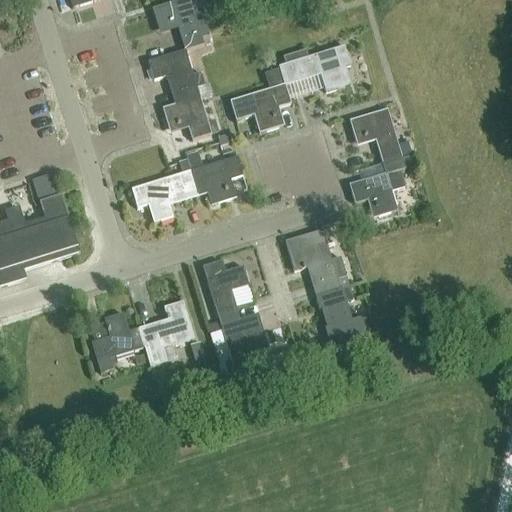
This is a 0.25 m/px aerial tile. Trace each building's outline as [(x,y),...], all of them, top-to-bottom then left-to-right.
[(68,0),(72,11),(90,5),(88,0),(68,0)] [(188,0),(150,12),(158,36),(176,31),(183,54),(185,53),(203,48),(200,37),(208,34),(205,21),(196,24),(188,0)] [(338,72),(345,70),(349,69),(343,49),(306,60),(303,51),(280,58),(283,67),(277,69),(283,88),(285,89),(319,78),(325,96),(343,91),(338,72)] [(183,54),(148,64),(153,83),(165,79),(174,108),(179,106),(199,100),(196,89),(204,87),(200,75),(192,77),(185,53),(183,54)] [(285,89),(283,88),(229,104),(235,124),(253,119),(259,137),(278,131),(273,113),(291,108),(285,89)] [(174,108),(161,112),(169,136),(187,131),(190,144),(218,135),(214,122),(207,125),(199,100),(179,106),(174,108)] [(386,112),(348,124),(356,150),(374,144),(381,166),(400,160),(400,158),(396,146),(386,112)] [(217,141),(218,146),(219,149),(231,146),(229,137),(217,141)] [(407,143),(396,146),(400,158),(410,155),(407,143)] [(190,173),(199,170),(202,169),(197,153),(194,154),(185,157),(190,173)] [(411,157),(401,161),(404,171),(414,167),(411,157)] [(189,174),(196,200),(207,197),(210,209),(235,201),(229,183),(243,178),(236,159),(189,174)] [(384,177),(347,188),(353,207),(367,203),(372,222),(397,214),(390,194),(402,191),(397,174),(404,172),(404,171),(401,161),(400,160),(381,166),(384,177)] [(168,208),(196,200),(189,174),(130,193),(136,212),(147,209),(153,227),(172,221),(168,208)] [(24,228),(19,212),(19,210),(4,215),(7,223),(0,225),(0,290),(26,282),(23,274),(79,257),(67,221),(66,221),(59,199),(56,200),(38,206),(43,222),(24,228)] [(321,233),(283,245),(292,274),(305,270),(314,298),(319,297),(339,291),(348,288),(339,260),(330,263),(321,233)] [(220,264),(201,270),(216,320),(219,328),(238,322),(230,294),(248,288),(242,270),(224,275),(220,264)] [(319,297),(314,298),(318,312),(320,312),(326,330),(323,331),(330,351),(367,339),(361,319),(350,322),(345,305),(352,302),(348,288),(339,291),(319,297)] [(165,323),(138,331),(139,337),(143,351),(148,370),(165,365),(161,352),(193,342),(181,304),(161,310),(165,323)] [(108,340),(90,346),(96,365),(102,363),(143,351),(139,337),(138,331),(128,334),(122,316),(103,322),(108,340)] [(238,322),(219,328),(220,331),(229,362),(222,364),(226,376),(233,374),(233,376),(253,370),(249,356),(267,351),(260,326),(257,316),(238,322)] [(145,357),(134,360),(136,367),(146,364),(145,357)]
